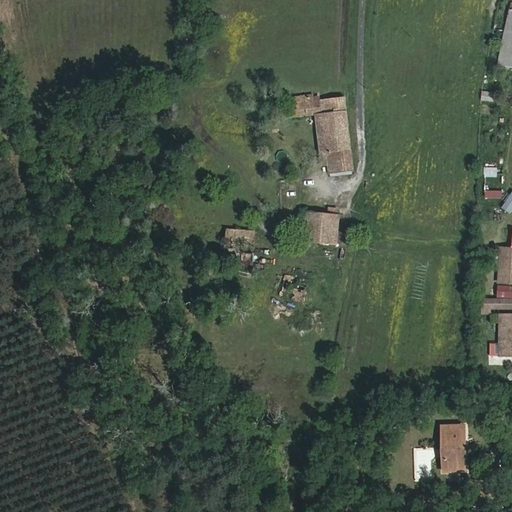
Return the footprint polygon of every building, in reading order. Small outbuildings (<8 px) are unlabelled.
[(511,2),(500,65),(511,65),(511,2)] [(483,92),(482,99),(494,101),(495,94),(483,92)] [(313,101),(312,97),(312,95),(296,97),(296,103),(289,104),(290,117),(316,114),(322,164),(328,163),(329,173),(352,170),(343,97),(320,100),(313,101)] [(503,192),(504,174),(497,173),(497,164),(486,163),(485,192),(503,192)] [(293,169),(287,169),(288,178),(294,177),(294,179),(301,178),(300,170),(293,171),(293,169)] [(511,191),(502,207),(510,213),(511,209),(511,191)] [(267,200),(266,194),(242,202),(244,207),(257,203),(259,210),(264,208),(262,202),(267,200)] [(306,212),(304,240),(337,242),(339,215),(336,215),(337,208),(329,208),(328,214),(306,212)] [(263,225),(277,226),(280,220),(280,216),(273,215),(274,210),(268,210),(268,215),(266,214),(266,218),(264,218),(263,225)] [(252,264),(255,232),(228,230),(225,262),(252,264)] [(500,284),(511,285),(511,250),(501,250),(500,284)] [(303,300),(307,282),(285,276),(281,296),(303,300)] [(511,286),(498,286),(497,298),(511,298),(511,286)] [(499,301),(484,301),(484,309),(492,309),(499,310),(499,301)] [(511,301),(499,301),(499,310),(511,309),(511,301)] [(501,359),(511,358),(511,315),(501,315),(501,359)] [(464,425),(442,426),(445,471),(466,470),(464,425)] [(493,481),(478,481),(478,496),(493,497),(493,481)]
